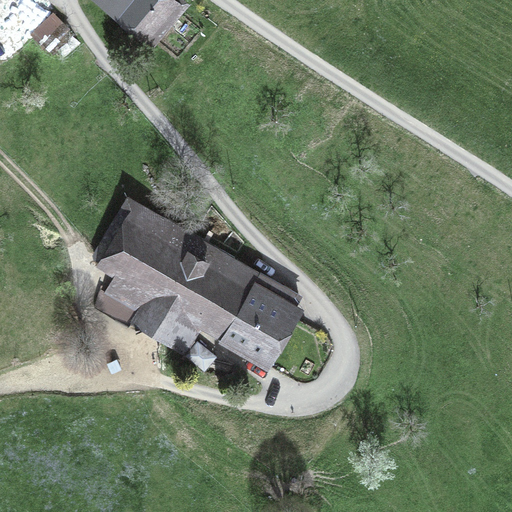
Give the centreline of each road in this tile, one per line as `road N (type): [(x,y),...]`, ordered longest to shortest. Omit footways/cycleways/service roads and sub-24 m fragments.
road 1 (track): [(66,0),(329,320),(343,354),(331,385),(304,404),(206,390),(117,360),(84,301),(74,247)]
road 2 (track): [(511,192),(222,0)]
